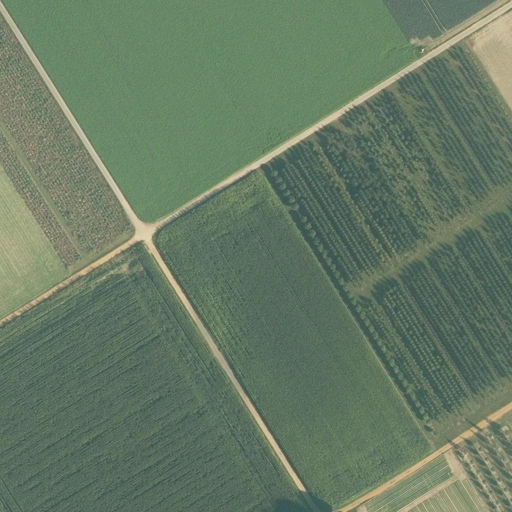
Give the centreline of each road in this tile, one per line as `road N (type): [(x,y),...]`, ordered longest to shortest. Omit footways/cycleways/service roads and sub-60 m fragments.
road 1 (track): [(0,6),(144,235),(511,7)]
road 2 (track): [(316,511),(144,235),(0,325)]
road 3 (track): [(343,511),(511,406)]
